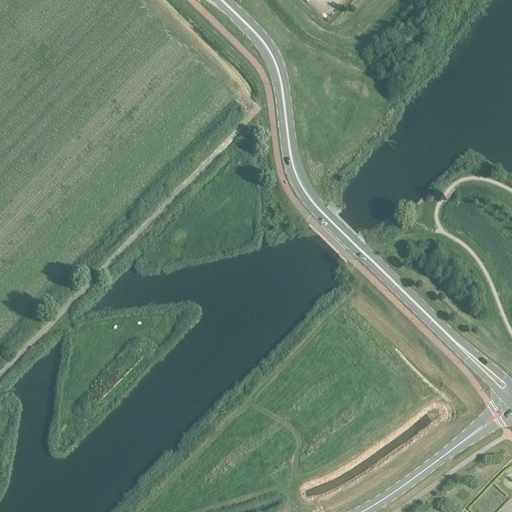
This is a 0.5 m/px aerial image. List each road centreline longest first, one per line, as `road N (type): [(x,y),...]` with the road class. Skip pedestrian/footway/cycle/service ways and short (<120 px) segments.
road 1 (tertiary): [(211,0),(273,73),(293,184),(505,402)]
road 2 (tertiary): [(511,387),(309,191),(297,166),(280,54),(235,0)]
road 3 (track): [(268,96),(0,371)]
road 4 (tertiary): [(363,511),(472,434)]
